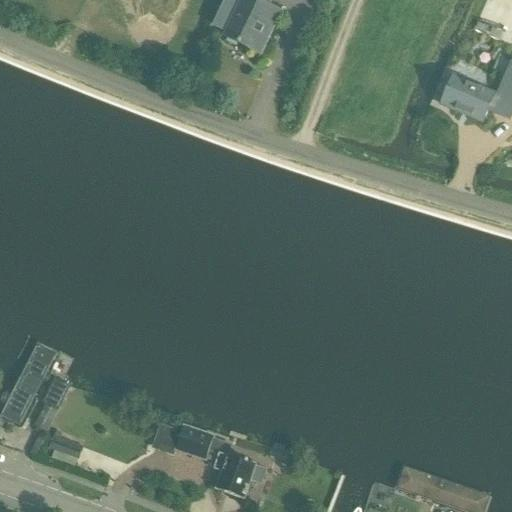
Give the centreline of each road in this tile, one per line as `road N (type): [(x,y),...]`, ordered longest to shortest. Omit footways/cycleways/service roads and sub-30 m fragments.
road 1 (tertiary): [(511,215),(172,109),(0,37)]
road 2 (track): [(299,151),(357,0)]
